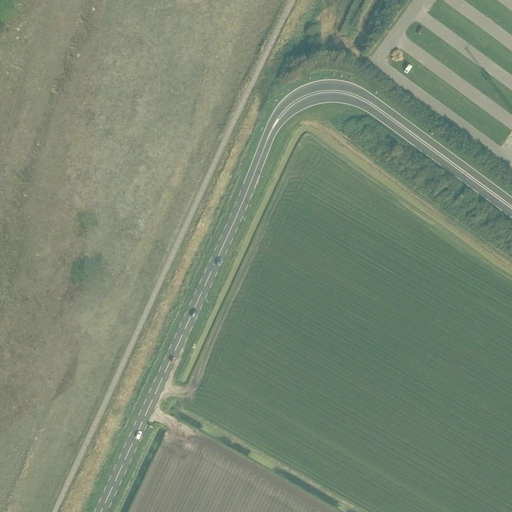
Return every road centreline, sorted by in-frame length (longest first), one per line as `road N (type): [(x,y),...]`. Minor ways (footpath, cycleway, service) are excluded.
road 1 (secondary): [(101,511),(273,126),(292,104),(323,91),(361,98),(511,208)]
road 2 (track): [(51,0),(0,161)]
